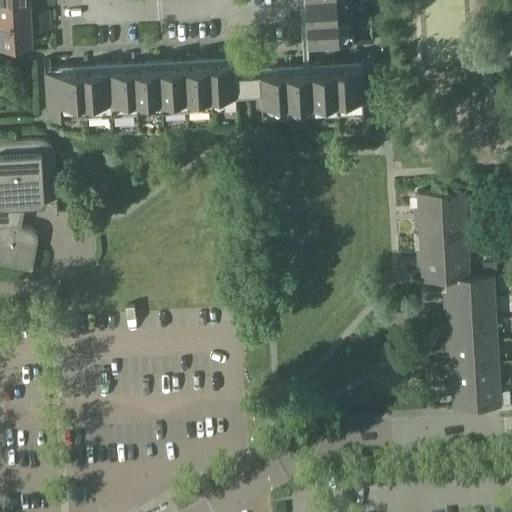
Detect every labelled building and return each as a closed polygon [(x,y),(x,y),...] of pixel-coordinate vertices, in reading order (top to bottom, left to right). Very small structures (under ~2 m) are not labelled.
[(0,0),(0,22),(32,20),(30,0),(0,0)] [(300,0),(302,17),(352,15),(351,0),(300,0)] [(40,20),(51,19),(51,8),(40,9),(40,20)] [(352,15),(302,17),(303,44),(354,41),(352,15)] [(51,19),(40,20),(41,29),(51,28),(51,19)] [(32,20),(0,22),(0,44),(33,42),(32,20)] [(338,62),(340,113),(378,111),(375,52),(368,52),(369,61),(338,62)] [(212,57),(215,108),(239,107),(236,56),(212,57)] [(190,110),(215,108),(212,57),(187,59),(190,110)] [(88,116),(85,65),(51,67),(50,58),(44,58),(48,118),(88,116)] [(164,111),(190,110),(187,59),(161,60),(164,111)] [(139,113),(164,111),(161,60),(136,62),(139,113)] [(113,115),(139,113),(136,62),(110,63),(113,115)] [(315,115),(340,113),(338,62),(312,63),(315,115)] [(88,116),(113,115),(110,63),(85,65),(88,116)] [(290,116),(315,115),(312,63),(288,65),(290,116)] [(263,117),(290,116),(288,65),(247,67),(249,92),(262,92),(263,117)] [(51,143),(47,139),(43,138),(35,137),(0,138),(0,265),(32,272),(38,242),(38,236),(37,232),(36,229),(31,227),(26,225),(22,224),(26,203),(57,201),(58,213),(59,213),(56,154),(53,147),(51,143)] [(419,213),(467,210),(465,189),(418,191),(419,213)] [(421,234),(468,231),(467,210),(419,213),(421,234)] [(422,255),(469,252),(468,231),(421,234),(422,255)] [(447,276),(470,275),(469,252),(422,255),(423,277),(447,276)] [(497,257),(487,257),(487,270),(494,269),(497,269),(497,257)] [(448,300),(496,297),(494,273),(470,275),(447,276),(448,300)] [(449,320),(497,317),(496,297),(448,300),(449,320)] [(451,343),(498,340),(497,317),(449,320),(451,343)] [(452,364),(500,361),(498,340),(451,343),(452,364)] [(453,385),(501,383),(500,361),(452,364),(453,385)] [(501,383),(453,385),(454,407),(502,404),(501,383)]
